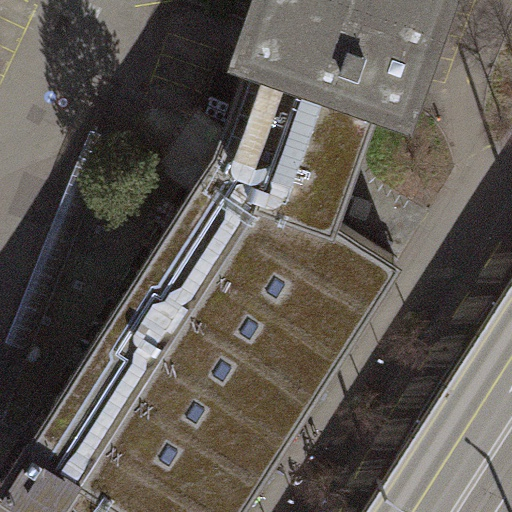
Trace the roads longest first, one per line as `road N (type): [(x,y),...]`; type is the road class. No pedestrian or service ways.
road 1 (tertiary): [(511,260),(395,452)]
road 2 (primary): [(511,379),(426,511)]
